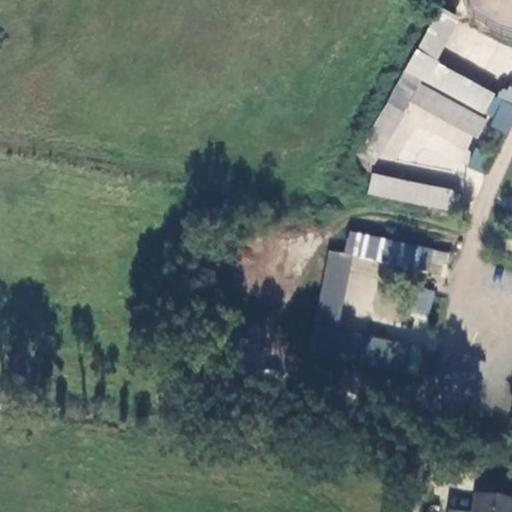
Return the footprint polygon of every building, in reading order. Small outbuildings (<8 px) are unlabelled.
[(459,18),(441,8),(405,71),(485,116),(497,95),(435,61),(459,18)] [(403,72),(359,155),(375,163),(410,99),(477,135),(485,119),(418,83),(420,80),(403,72)] [(511,103),(503,100),(491,126),(509,135),(511,128),(511,103)] [(477,142),(470,167),(485,172),(493,146),(477,142)] [(372,174),(367,194),(455,212),(459,191),(372,174)] [(341,255),(429,274),(429,272),(434,250),(347,230),(341,255)] [(434,250),(429,272),(444,275),(449,253),(434,250)] [(353,258),(329,253),(308,352),(332,357),(353,258)] [(428,318),(434,291),(416,287),(409,313),(428,318)] [(422,346),(339,329),(333,357),(416,373),(422,346)] [(511,511),(511,502),(480,497),(477,511),(511,511)]
